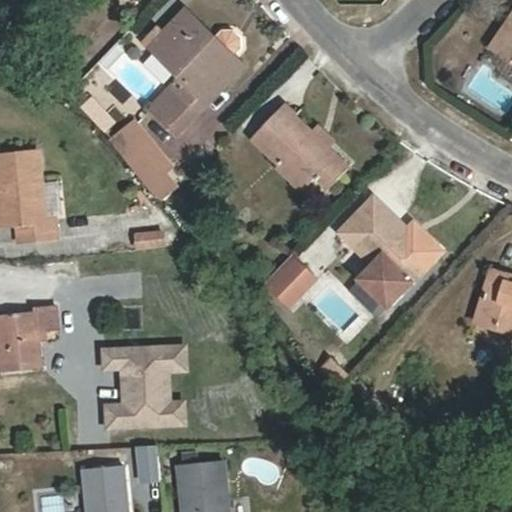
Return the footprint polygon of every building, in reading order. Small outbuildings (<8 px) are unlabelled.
[(244,68),(232,56),(237,51),(237,40),(230,33),(219,33),(214,39),(199,24),(185,10),(148,51),(179,80),(150,111),(178,136),(210,104),(244,68)] [(511,16),(491,48),(511,62),(511,16)] [(33,34),(20,29),(14,48),(35,56),(38,47),(30,44),(33,34)] [(93,95),(80,107),(107,135),(120,122),(93,95)] [(290,122),(296,115),(287,106),(253,141),(280,166),(277,169),(302,192),(315,179),(326,188),(341,171),(320,151),(325,146),(314,136),(310,141),(290,122)] [(312,131),(296,115),(290,122),(310,141),(314,136),(325,146),(320,151),(341,171),(347,165),(330,148),(336,142),(318,125),(312,131)] [(142,127),(121,146),(137,165),(171,202),(184,187),(173,174),(180,169),(142,127)] [(31,158),(0,160),(0,215),(1,229),(17,228),(19,246),(56,243),(55,225),(36,226),(31,158)] [(409,233),(373,199),(340,234),(403,293),(428,267),(402,241),(409,233)] [(136,237),(137,254),(162,252),(161,235),(136,237)] [(290,309),(320,278),(294,253),(264,284),(290,309)] [(511,291),(503,289),(506,277),(491,272),(476,324),(497,331),(501,320),(511,322),(511,291)] [(511,278),(506,277),(503,289),(511,291),(511,278)] [(36,315),(39,344),(47,344),(46,333),(60,332),(58,310),(36,312),(36,315)] [(36,315),(0,318),(0,348),(2,374),(42,370),(36,315)] [(511,334),(511,322),(501,320),(497,331),(511,334)] [(190,344),(103,350),(104,369),(122,368),(125,405),(106,406),(107,429),(189,423),(187,397),(175,398),(173,376),(192,375),(190,344)] [(356,381),(333,400),(355,427),(379,407),(356,381)] [(120,511),(117,467),(76,471),(80,511),(120,511)] [(222,511),(218,469),(171,473),(175,511),(222,511)] [(63,511),(62,495),(39,497),(40,511),(63,511)]
